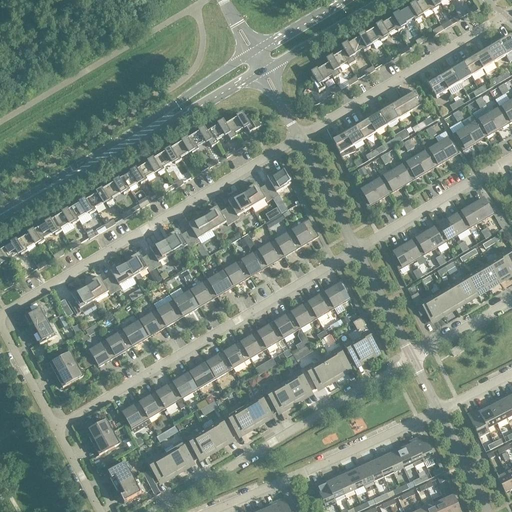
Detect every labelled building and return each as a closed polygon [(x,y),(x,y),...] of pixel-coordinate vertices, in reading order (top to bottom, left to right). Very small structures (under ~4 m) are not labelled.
[(432,12),(425,0),(423,0),(408,9),(415,22),(421,18),(424,16),(423,15),(431,10),(432,12)] [(449,2),(448,0),(425,0),(432,12),(439,8),(438,8),(441,6),(440,5),(447,0),(449,2)] [(467,12),(469,15),(478,10),(475,6),(467,12)] [(415,22),(408,9),(391,20),(398,32),(404,29),(404,28),(406,26),(406,25),(414,20),(415,22)] [(450,22),(452,26),(460,21),(458,17),(450,22)] [(398,32),(391,20),(373,30),(381,42),(387,39),(387,38),(389,36),(388,35),(397,30),(398,32)] [(432,32),(435,36),(443,31),(441,27),(432,32)] [(381,42),(373,30),(356,40),(364,53),(370,49),(370,48),(372,47),(371,45),(379,40),(381,43),(381,42)] [(415,42),(418,46),(426,41),(424,37),(415,42)] [(503,37),(496,41),(506,57),(511,52),(511,40),(510,38),(505,41),(503,37)] [(364,53),(356,40),(342,48),(344,51),(341,53),(349,67),(355,63),(353,58),(355,57),(354,55),(362,51),(364,53)] [(506,57),(496,41),(490,45),(492,48),(487,51),(494,63),(506,57)] [(398,52),(401,56),(409,51),(407,47),(398,52)] [(479,51),(473,55),(482,70),(494,63),(487,51),(481,55),(479,51)] [(349,67),(341,53),(327,61),(329,64),(326,66),(334,80),(340,76),(337,71),(340,70),(339,69),(347,64),(349,67)] [(482,70),(473,55),(467,59),(469,62),(464,65),(471,77),(482,70)] [(381,62),(384,66),(392,61),(390,57),(381,62)] [(456,65),(450,69),(459,84),(471,77),(464,65),(458,68),(456,65)] [(334,80),(326,66),(312,75),(314,78),(310,80),(318,93),(325,89),(322,85),(325,83),(324,82),(332,77),(334,80)] [(364,72),(366,76),(375,71),(373,67),(364,72)] [(459,84),(450,69),(444,72),(446,76),(441,79),(448,91),(459,84)] [(507,73),(501,76),(504,81),(510,78),(507,73)] [(504,81),(501,76),(496,80),(499,84),(504,81)] [(347,82),(349,86),(358,81),(355,77),(347,82)] [(436,98),(448,91),(441,79),(435,82),(433,79),(427,82),(436,98)] [(484,87),(478,90),(481,95),(487,91),(484,87)] [(330,93),(332,97),(341,91),(338,88),(330,93)] [(481,95),(478,90),(473,93),(475,98),(481,95)] [(408,98),(403,101),(410,113),(422,106),(413,91),(406,95),(408,98)] [(461,100),(455,104),(458,108),(464,105),(461,100)] [(395,101),(389,105),(398,120),(410,113),(403,101),(397,104),(395,101)] [(511,123),(511,105),(510,101),(498,108),(509,125),(511,123)] [(458,108),(455,104),(449,107),(452,112),(458,108)] [(398,120),(389,105),(383,108),(385,112),(380,115),(387,127),(398,120)] [(509,125),(498,108),(487,115),(497,132),(509,125)] [(372,115),(366,118),(375,134),(387,127),(380,115),(374,118),(372,115)] [(497,132),(487,115),(476,122),(486,139),(497,132)] [(243,116),(229,124),(237,138),(237,137),(235,134),(243,130),(244,131),(247,129),(249,134),(256,130),(248,117),(244,119),(243,116)] [(375,134),(366,118),(360,122),(362,126),(357,129),(364,141),(375,134)] [(486,139),(476,122),(464,128),(475,145),(486,139)] [(224,123),(210,131),(218,145),(218,144),(216,141),(224,137),(225,138),(228,137),(230,141),(237,138),(229,124),(226,126),(224,123)] [(423,123),(417,126),(420,131),(426,127),(423,123)] [(420,131),(417,126),(412,129),(415,134),(420,131)] [(349,128),(343,132),(352,148),(364,141),(357,129),(351,132),(349,128)] [(475,145),(464,128),(453,135),(463,152),(475,145)] [(205,130),(191,138),(198,151),(199,151),(197,148),(205,144),(206,145),(209,144),(212,148),(218,145),(210,131),(207,133),(205,130)] [(352,148),(343,132),(337,136),(339,139),(333,143),(335,145),(341,158),(355,153),(352,148)] [(400,136),(394,140),(397,144),(403,141),(400,136)] [(459,154),(449,137),(437,144),(448,161),(459,154)] [(198,151),(191,138),(174,148),(181,161),(180,159),(188,154),(189,155),(192,154),(198,151)] [(241,145),(243,149),(252,144),(250,140),(241,145)] [(397,144),(394,140),(389,143),(391,148),(397,144)] [(448,161),(437,144),(426,151),(436,168),(448,161)] [(181,161),(174,148),(157,158),(164,171),(163,169),(171,164),(172,165),(174,164),(175,165),(181,161)] [(224,155),(226,159),(235,154),(233,150),(224,155)] [(377,150),(371,153),(374,158),(380,155),(377,150)] [(436,168),(426,151),(415,158),(425,175),(436,168)] [(374,158),(371,153),(365,157),(368,162),(374,158)] [(164,171),(157,158),(139,168),(147,181),(146,179),(154,174),(155,176),(157,174),(158,175),(164,171)] [(425,175),(415,158),(403,164),(413,182),(425,175)] [(207,165),(209,169),(218,164),(215,160),(207,165)] [(354,164),(357,168),(362,165),(360,160),(354,164)] [(413,182),(403,164),(392,171),(402,188),(413,182)] [(147,181),(139,168),(122,179),(130,191),(129,189),(137,184),(138,186),(140,184),(141,185),(147,181)] [(190,176),(192,179),(201,174),(198,170),(190,176)] [(402,188),(392,171),(381,178),(391,195),(402,188)] [(271,185),(265,188),(273,200),(278,197),(277,193),(291,185),(286,176),(286,177),(284,173),(278,176),(276,173),(267,178),(271,185)] [(391,195),(381,178),(369,185),(379,202),(391,195)] [(130,191),(122,179),(105,189),(113,201),(112,199),(120,194),(121,196),(123,194),(124,195),(130,191)] [(173,186),(175,190),(184,185),(181,181),(173,186)] [(249,193),(244,197),(251,209),(265,200),(267,204),(273,200),(265,188),(260,191),(256,185),(247,190),(249,193)] [(379,202),(369,185),(358,191),(367,209),(379,202)] [(113,201),(105,189),(88,199),(96,212),(96,211),(95,209),(103,204),(104,206),(106,204),(107,205),(113,201)] [(156,196),(158,200),(166,195),(164,191),(156,196)] [(231,208),(226,211),(233,223),(239,220),(237,217),(251,209),(244,197),(239,200),(237,196),(228,202),(231,208)] [(287,211),(278,197),(273,200),(281,215),(287,211)] [(96,212),(88,199),(71,209),(79,222),(78,219),(86,215),(86,216),(89,215),(96,212)] [(481,200),(469,207),(480,224),(491,217),(481,200)] [(139,206),(141,210),(149,205),(147,201),(139,206)] [(480,224),(469,207),(458,213),(468,231),(480,224)] [(210,217),(205,220),(212,232),(226,224),(228,227),(233,223),(226,211),(221,214),(217,208),(208,213),(210,217)] [(79,222),(71,209),(54,219),(61,232),(62,232),(60,230),(68,225),(69,226),(72,225),(79,222)] [(121,216),(124,220),(132,215),(130,211),(121,216)] [(468,231),(458,213),(447,220),(457,237),(468,231)] [(61,232),(54,219),(37,229),(44,242),(45,242),(43,240),(51,235),(52,236),(55,235),(55,236),(61,232)] [(192,231),(187,234),(194,247),(200,243),(198,240),(212,232),(205,220),(200,223),(198,219),(188,225),(192,231)] [(309,220),(291,231),(301,248),(319,238),(309,220)] [(457,237),(447,220),(435,227),(446,244),(457,237)] [(104,226),(107,230),(115,225),(113,221),(104,226)] [(271,221),(266,224),(269,229),(274,226),(271,221)] [(446,244),(435,227),(424,234),(434,251),(446,244)] [(44,242),(37,229),(20,239),(27,252),(28,252),(26,250),(34,245),(35,246),(38,245),(38,246),(44,242)] [(87,236),(90,240),(98,235),(96,231),(87,236)] [(171,240),(166,243),(173,255),(186,247),(188,250),(194,247),(187,234),(182,237),(178,231),(169,237),(171,240)] [(301,248),(291,231),(274,241),(284,258),(301,248)] [(434,251),(424,234),(413,240),(423,257),(434,251)] [(248,237),(241,241),(244,247),(251,243),(248,237)] [(500,241),(497,237),(490,241),(492,245),(500,241)] [(27,252),(20,239),(3,250),(10,262),(9,260),(17,255),(18,257),(21,255),(21,256),(27,252)] [(423,257),(413,240),(401,247),(412,264),(423,257)] [(70,246),(73,250),(81,245),(79,241),(70,246)] [(284,258),(274,241),(257,251),(268,268),(284,258)] [(492,245),(490,241),(482,246),(485,250),(492,245)] [(153,254),(148,257),(155,270),(161,266),(159,263),(173,255),(166,243),(160,246),(158,243),(149,248),(153,254)] [(412,264),(401,247),(390,254),(398,272),(412,264)] [(511,251),(511,249),(499,256),(511,276),(511,275),(511,251)] [(10,262),(3,250),(0,251),(0,265),(1,267),(3,265),(4,266),(10,262)] [(477,254),(475,250),(467,255),(470,259),(477,254)] [(268,268),(257,251),(241,261),(251,278),(268,268)] [(53,257),(55,261),(64,256),(62,252),(53,257)] [(200,255),(203,261),(209,257),(206,252),(200,255)] [(132,263),(126,266),(134,278),(147,270),(149,273),(155,270),(148,257),(142,261),(139,254),(130,260),(132,263)] [(470,259),(467,255),(460,259),(462,263),(470,259)] [(511,276),(499,256),(498,256),(500,259),(489,265),(499,281),(502,280),(503,281),(511,276)] [(251,278),(241,261),(224,271),(234,288),(251,278)] [(36,267),(38,271),(47,266),(45,262),(36,267)] [(455,268),(452,264),(444,268),(447,272),(455,268)] [(499,281),(489,265),(478,272),(488,290),(496,285),(495,283),(499,281)] [(114,278),(108,281),(116,293),(122,290),(120,287),(134,278),(126,266),(121,269),(119,266),(110,271),(114,278)] [(447,272),(444,268),(437,273),(439,277),(447,272)] [(155,270),(149,273),(152,279),(158,275),(155,270)] [(234,288),(224,271),(207,281),(217,298),(234,288)] [(19,277),(21,281),(30,276),(27,272),(19,277)] [(488,290),(478,272),(466,279),(476,295),(479,293),(480,295),(488,290)] [(432,281),(430,277),(422,281),(424,286),(432,281)] [(92,286),(87,290),(94,302),(108,293),(110,297),(116,293),(108,281),(103,284),(99,278),(90,283),(92,286)] [(476,295),(466,279),(455,286),(465,303),(474,298),(473,297),(476,295)] [(217,298),(207,281),(190,291),(200,308),(217,298)] [(2,287),(4,291),(13,286),(10,282),(2,287)] [(342,282),(324,293),(334,310),(351,300),(342,282)] [(465,303),(455,286),(444,292),(453,308),(456,307),(457,308),(465,303)] [(76,317),(82,313),(83,314),(97,306),(94,302),(87,290),(82,293),(80,289),(71,295),(74,301),(69,304),(76,317)] [(200,308),(190,291),(173,301),(183,318),(200,308)] [(453,308),(444,292),(433,299),(431,296),(443,317),(451,312),(450,310),(453,308)] [(334,310),(324,293),(307,303),(317,320),(334,310)] [(435,322),(443,317),(431,296),(422,302),(417,294),(411,298),(419,315),(419,314),(424,312),(430,322),(434,320),(435,322)] [(67,318),(73,315),(64,300),(58,304),(67,318)] [(183,318),(173,301),(156,311),(166,328),(183,318)] [(317,320),(307,303),(290,313),(300,330),(317,320)] [(33,325),(36,330),(47,324),(44,318),(47,317),(42,308),(24,317),(29,326),(33,325)] [(61,309),(56,312),(59,317),(64,315),(61,309)] [(166,328),(156,311),(139,321),(149,338),(166,328)] [(300,330),(290,313),(273,323),(284,340),(300,330)] [(361,319),(355,323),(359,329),(365,326),(361,319)] [(149,338),(139,321),(122,331),(133,348),(149,338)] [(338,329),(343,326),(340,321),(335,324),(338,329)] [(284,340),(273,323),(256,333),(267,350),(284,340)] [(50,329),(47,324),(36,330),(38,335),(35,337),(40,346),(57,337),(52,328),(50,329)] [(365,326),(359,329),(357,330),(362,339),(374,358),(380,354),(370,337),(370,336),(370,337),(371,336),(365,326)] [(133,348),(122,331),(105,341),(116,358),(133,348)] [(267,350),(256,333),(240,343),(250,360),(267,350)] [(374,358),(362,339),(353,344),(351,341),(343,346),(356,366),(365,361),(366,362),(374,358)] [(116,358),(105,341),(88,351),(98,368),(116,358)] [(250,360),(240,343),(223,353),(233,370),(250,360)] [(461,346),(450,352),(454,357),(464,351),(461,346)] [(333,356),(323,362),(334,381),(342,376),(341,375),(351,369),(339,349),(331,353),(333,356)] [(286,360),(293,356),(289,350),(283,354),(286,360)] [(49,364),(56,377),(77,365),(71,353),(49,364)] [(233,370),(223,353),(206,363),(216,380),(233,370)] [(294,356),(297,362),(303,359),(299,353),(294,356)] [(291,368),(296,365),(292,358),(287,361),(291,368)] [(93,366),(89,359),(83,363),(86,369),(93,366)] [(334,381),(323,362),(314,367),(312,365),(304,369),(316,390),(326,384),(327,386),(334,381)] [(216,380),(206,363),(189,373),(199,390),(216,380)] [(84,377),(77,365),(56,377),(63,389),(84,377)] [(261,366),(256,370),(260,376),(265,372),(261,366)] [(293,380),(284,385),(295,404),(303,400),(302,398),(312,392),(299,372),(292,377),(293,380)] [(199,390),(189,373),(172,383),(182,400),(199,390)] [(254,380),(249,383),(252,388),(257,385),(254,380)] [(186,407),(182,400),(172,383),(155,393),(165,410),(177,403),(181,410),(186,407)] [(295,404),(284,385),(274,391),(273,388),(265,393),(277,413),(286,407),(287,409),(295,404)] [(165,410),(155,393),(138,403),(148,420),(165,410)] [(254,403),(244,409),(256,428),(263,423),(263,421),(272,416),(260,395),(252,400),(254,403)] [(511,417),(511,407),(508,399),(503,402),(501,400),(497,402),(506,420),(511,417)] [(506,420),(497,402),(492,404),(494,407),(489,409),(497,425),(506,420)] [(148,420),(138,403),(121,413),(131,430),(148,420)] [(218,409),(214,403),(209,406),(213,412),(218,409)] [(256,428),(244,409),(235,414),(233,411),(225,416),(237,436),(247,431),(248,432),(256,428)] [(497,425),(489,409),(483,412),(482,409),(478,412),(489,433),(487,430),(497,425)] [(489,433),(478,412),(472,414),(474,417),(469,419),(479,438),(489,433)] [(214,426),(205,432),(216,451),(224,446),(223,445),(233,439),(221,419),(213,424),(214,426)] [(86,432),(92,444),(113,433),(107,421),(86,432)] [(125,427),(122,422),(116,426),(118,430),(125,427)] [(175,428),(168,432),(172,439),(179,435),(175,428)] [(216,451),(205,432),(195,437),(194,435),(186,439),(198,460),(207,454),(208,456),(216,451)] [(120,445),(113,433),(92,444),(99,457),(120,445)] [(140,439),(134,442),(138,448),(143,445),(140,439)] [(420,439),(414,442),(424,463),(434,459),(426,440),(421,442),(420,439)] [(175,450),(165,455),(177,474),(185,470),(184,468),(193,463),(181,442),(173,447),(175,450)] [(424,463),(414,442),(410,444),(411,446),(405,449),(413,465),(422,461),(424,463)] [(399,449),(395,451),(403,469),(413,465),(405,449),(400,451),(399,449)] [(403,469),(395,451),(390,453),(391,455),(386,458),(393,474),(403,469)] [(177,474),(165,455),(156,461),(154,458),(146,463),(158,483),(168,477),(169,479),(177,474)] [(379,458),(375,460),(383,478),(393,474),(386,458),(381,460),(379,458)] [(383,478),(375,460),(370,462),(371,464),(366,467),(374,483),(383,478)] [(108,473),(111,480),(110,481),(114,489),(133,479),(125,464),(108,473)] [(360,467),(355,469),(364,487),(374,483),(366,467),(361,469),(360,467)] [(364,487),(355,469),(351,471),(352,473),(347,476),(354,492),(364,487)] [(511,489),(511,486),(505,472),(497,476),(497,475),(496,476),(505,493),(511,489)] [(340,476),(336,478),(344,496),(354,492),(347,476),(341,478),(340,476)] [(344,496),(336,478),(331,480),(332,482),(327,485),(336,504),(336,503),(335,501),(344,496)] [(141,494),(133,479),(114,489),(119,498),(120,497),(124,504),(141,494)] [(320,496),(317,497),(323,509),(336,504),(327,485),(322,487),(321,484),(316,487),(320,496)] [(459,511),(453,498),(444,502),(448,511),(459,511)] [(280,502),(274,504),(277,511),(289,511),(286,503),(281,505),(280,502)] [(448,511),(444,502),(434,506),(437,511),(448,511)]
